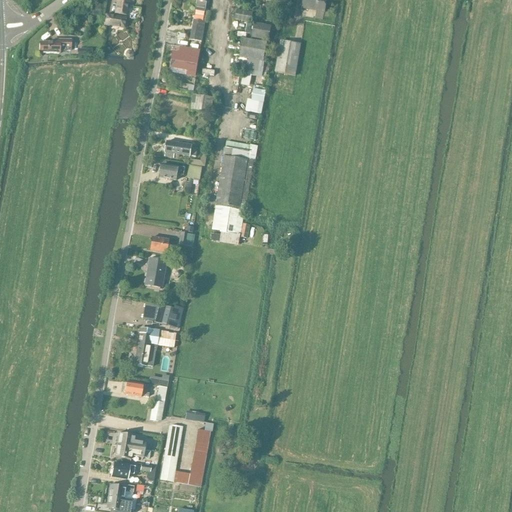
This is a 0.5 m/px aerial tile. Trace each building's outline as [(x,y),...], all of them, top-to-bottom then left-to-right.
[(134,6),(134,0),(116,0),(115,14),(126,16),(128,3),(133,4),(133,6),(134,6)] [(205,12),(206,0),(196,0),(195,11),(205,12)] [(324,13),(326,0),(303,0),(301,8),(324,13)] [(90,16),(101,16),(101,6),(90,5),(90,16)] [(252,13),(237,10),(235,20),(251,23),(252,13)] [(103,26),(108,26),(124,29),(125,19),(105,15),(103,26)] [(201,42),(205,22),(193,20),(190,40),(201,42)] [(268,41),(271,26),(254,23),(252,38),(268,41)] [(264,62),(267,43),(243,39),(240,58),(264,62)] [(59,54),(59,51),(70,51),(70,40),(57,40),(57,43),(39,43),(39,54),(59,54)] [(295,76),(300,45),(281,41),(275,73),(295,76)] [(172,54),(170,69),(185,72),(184,75),(193,77),(197,52),(180,49),(179,55),(172,54)] [(264,63),(249,60),(248,62),(238,60),(237,67),(246,68),(246,70),(254,72),(254,76),(261,78),(264,63)] [(247,100),(245,111),(261,115),(263,103),(265,92),(266,88),(254,85),(253,89),(251,100),(251,101),(247,100)] [(210,112),(212,98),(194,96),(191,109),(210,112)] [(165,153),(165,157),(170,158),(171,154),(190,157),(190,156),(194,157),(196,158),(197,155),(197,149),(191,148),(192,146),(167,142),(165,153)] [(225,148),(216,206),(217,206),(239,210),(244,211),(245,211),(246,207),(248,192),(254,162),(255,162),(258,147),(257,146),(250,145),(250,146),(238,144),(237,150),(225,148)] [(191,157),(189,164),(207,167),(208,156),(197,155),(196,158),(194,157),(194,158),(191,157)] [(183,176),(184,168),(162,165),(160,178),(176,181),(177,175),(183,176)] [(199,180),(201,168),(189,166),(187,178),(199,180)] [(217,206),(212,231),(220,232),(240,236),(240,233),(244,211),(239,210),(217,206)] [(185,246),(191,247),(193,235),(187,234),(180,233),(178,245),(185,246)] [(212,233),(211,240),(238,245),(240,236),(221,233),(221,235),(212,233)] [(166,254),(168,241),(151,238),(149,251),(166,254)] [(161,289),(166,262),(149,259),(149,260),(148,259),(146,272),(147,272),(144,286),(161,289)] [(177,329),(182,309),(174,307),(173,309),(158,305),(154,323),(177,329)] [(173,348),(175,335),(167,334),(167,333),(142,329),(141,335),(139,335),(134,365),(146,367),(149,344),(173,348)] [(148,397),(148,394),(147,393),(148,386),(126,382),(125,389),(124,389),(124,392),(124,393),(124,395),(140,398),(140,395),(144,395),(143,397),(148,397)] [(159,423),(164,397),(165,388),(158,387),(156,402),(153,401),(149,421),(159,423)] [(160,480),(173,483),(200,488),(210,432),(197,431),(189,475),(174,471),(182,427),(173,426),(169,427),(160,480)] [(118,433),(116,445),(132,448),(138,449),(144,450),(146,442),(140,441),(139,443),(133,442),(134,436),(118,433)] [(130,460),(131,455),(137,456),(137,457),(143,458),(149,459),(150,451),(144,450),(138,449),(132,448),(116,445),(114,457),(130,460)] [(133,475),(134,468),(113,464),(111,477),(127,480),(128,474),(133,475)] [(110,485),(108,497),(123,499),(131,501),(132,493),(133,487),(124,486),(124,487),(110,485)] [(108,497),(106,508),(117,510),(116,511),(129,511),(130,508),(132,501),(131,501),(123,499),(108,497)]
